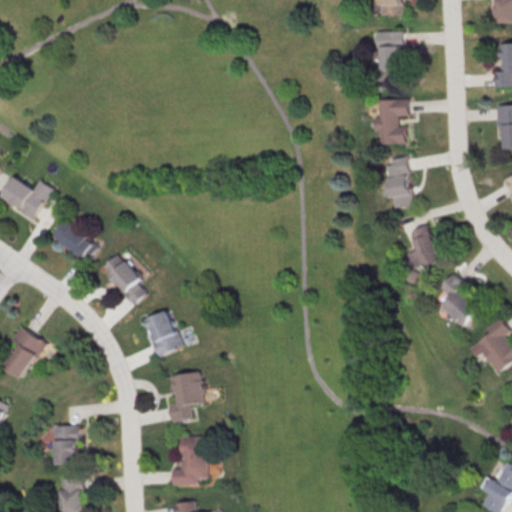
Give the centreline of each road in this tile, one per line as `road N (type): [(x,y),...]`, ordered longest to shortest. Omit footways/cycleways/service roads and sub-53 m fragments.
road 1 (residential): [(133,511),(129,413),(110,347),(68,297),(0,251)]
road 2 (residential): [(511,262),(482,227),(458,172),(450,0)]
